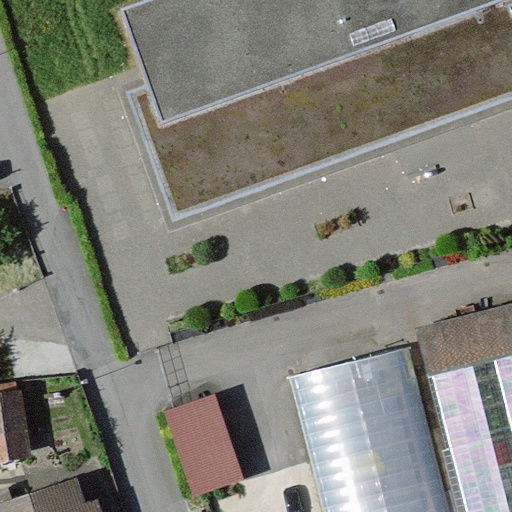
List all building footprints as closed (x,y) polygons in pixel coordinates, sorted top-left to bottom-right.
[(511,0),(216,0),(121,35),(132,65),(141,89),(125,94),(170,217),(511,91),(511,0)] [(511,312),(422,335),(433,377),(496,362),(511,357),(511,312)] [(20,398),(0,400),(0,467),(27,464),(20,398)] [(210,405),(163,423),(194,503),(241,485),(210,405)] [(84,511),(77,487),(0,511),(84,511)]
